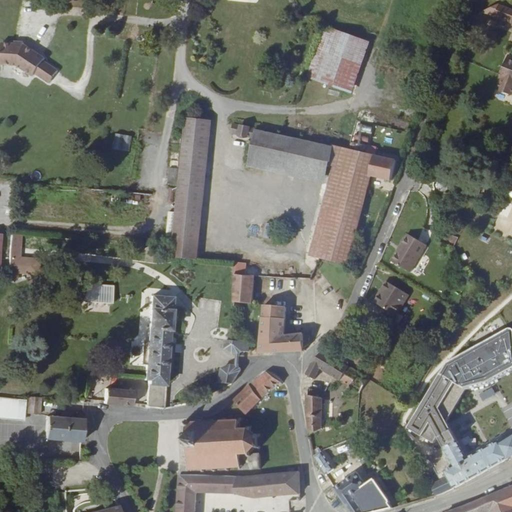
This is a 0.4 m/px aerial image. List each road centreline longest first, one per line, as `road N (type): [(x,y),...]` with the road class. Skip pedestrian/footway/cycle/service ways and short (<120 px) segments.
road 1 (residential): [(131,511),(95,440),(104,419),(209,410),(269,363),(291,376)]
road 2 (residential): [(291,376),(345,324),(408,171)]
road 3 (track): [(13,222),(115,234),(148,228),(156,189)]
road 4 (residential): [(291,376),(318,511)]
